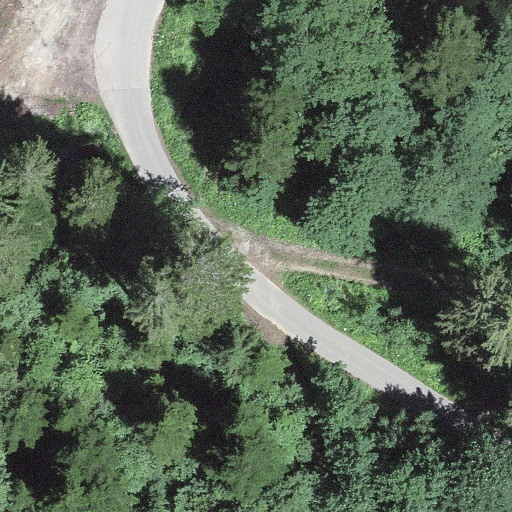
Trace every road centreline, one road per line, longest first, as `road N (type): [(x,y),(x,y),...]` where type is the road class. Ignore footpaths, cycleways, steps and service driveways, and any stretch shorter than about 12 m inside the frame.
road 1 (track): [(511,456),(252,298),(190,233),(137,125),(137,20)]
road 2 (track): [(190,233),(329,269),(511,293)]
